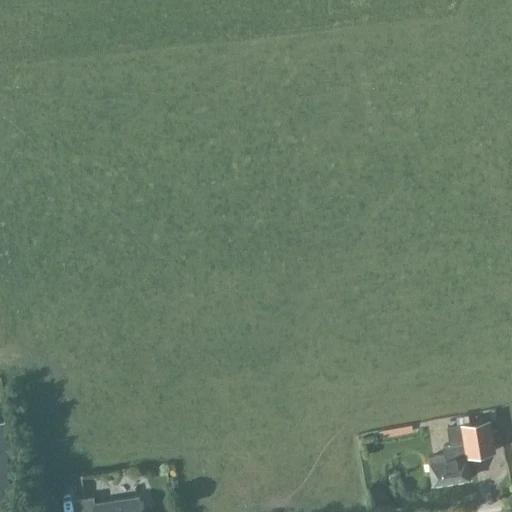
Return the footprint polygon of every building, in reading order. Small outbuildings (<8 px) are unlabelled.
[(5,417),(0,417),(0,497),(11,497),(5,417)] [(448,426),(451,444),(465,441),(467,454),(495,449),(490,418),(448,426)] [(409,429),(412,454),(436,450),(432,426),(409,429)] [(428,457),(433,483),(471,477),(465,441),(444,445),(445,454),(428,457)] [(148,480),(104,491),(106,501),(125,496),(150,490),(148,480)] [(94,495),(74,498),(76,511),(141,511),(139,497),(95,503),(94,495)]
